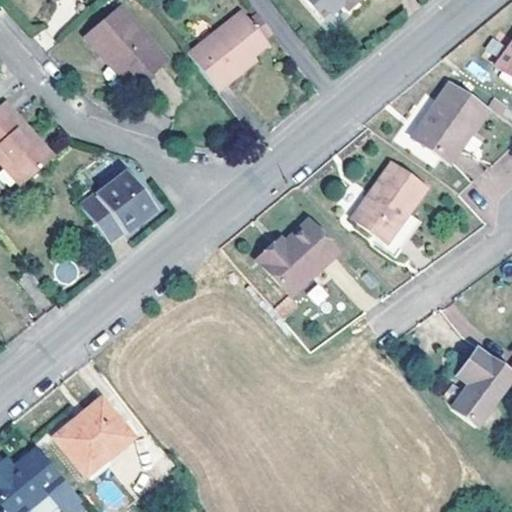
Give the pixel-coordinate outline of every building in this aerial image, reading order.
[(335,0),(347,14),(362,0),(335,0)] [(119,14),(85,42),(111,72),(116,68),(135,90),(164,66),(119,14)] [(239,16),(185,58),(215,96),(240,76),(237,72),(251,61),(266,49),(261,43),(246,24),(239,16)] [(270,37),(255,18),(246,24),(261,43),(270,37)] [(511,44),(494,71),(511,83),(511,44)] [(240,76),(254,65),(251,61),(237,72),(240,76)] [(130,95),(135,90),(116,68),(111,72),(130,95)] [(447,167),(483,115),(447,90),(410,142),(447,167)] [(4,104),(0,107),(0,168),(17,190),(51,163),(4,104)] [(423,193),(388,168),(349,222),(374,239),(370,246),(391,261),(417,226),(406,217),(423,193)] [(124,235),(154,213),(127,176),(84,209),(83,213),(108,244),(122,233),(124,235)] [(288,243),(315,275),(334,258),(306,227),(288,243)] [(265,258),(294,294),(315,275),(288,243),(283,249),(279,244),(265,258)] [(257,265),(287,300),(294,294),(265,258),(257,265)] [(47,295),(28,271),(17,281),(35,303),(47,295)] [(306,292),(316,306),(328,297),(319,283),(306,292)] [(511,379),(511,377),(478,353),(443,401),(451,413),(474,430),(511,379)] [(105,461),(132,440),(102,404),(73,428),(71,425),(53,441),(79,473),(101,456),(105,461)] [(26,511),(63,483),(36,451),(13,470),(7,474),(1,467),(0,467),(0,507),(3,511),(26,511)] [(101,456),(79,473),(87,483),(108,465),(105,461),(101,456)] [(1,467),(7,474),(13,470),(6,463),(1,467)]
